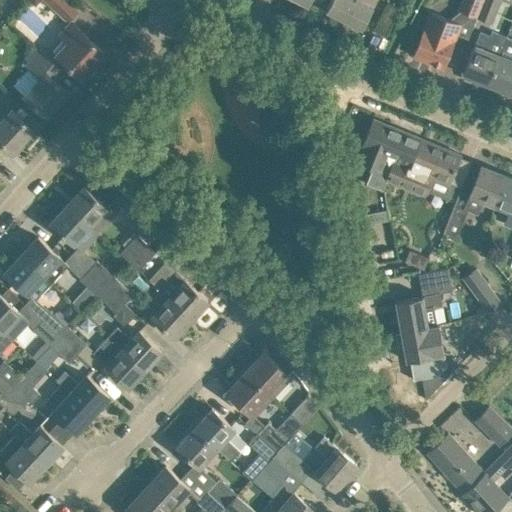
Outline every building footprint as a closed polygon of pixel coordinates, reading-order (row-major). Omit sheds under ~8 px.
[(45,0),(67,20),(77,10),(66,0),(30,0),(35,4),(38,0),(45,0)] [(375,0),(331,0),(326,9),(362,28),(375,0)] [(476,15),(482,0),(461,0),(458,8),(476,15)] [(482,0),(476,15),(491,21),(500,0),(482,0)] [(386,2),(373,29),(386,35),(399,9),(386,2)] [(424,28),(424,27),(413,54),(443,66),(454,39),(453,39),(459,23),(431,12),(424,28)] [(56,54),(81,77),(104,52),(72,21),(60,32),(69,41),(56,54)] [(487,83),(506,36),(492,30),(490,35),(480,31),(475,44),(474,44),(463,74),(487,83)] [(506,36),(487,83),(511,93),(511,92),(511,38),(506,36)] [(57,81),(53,77),(60,70),(63,72),(64,71),(41,51),(34,44),(22,57),(27,61),(25,63),(27,65),(41,78),(25,96),(46,115),(68,91),(57,81)] [(0,140),(12,151),(33,129),(12,109),(0,122),(0,140)] [(372,118),(355,161),(372,168),(366,183),(381,189),(385,179),(394,159),(410,165),(422,138),(372,118)] [(286,160),(300,166),(310,141),(296,135),(286,160)] [(460,154),(422,138),(410,165),(394,159),(385,179),(424,194),(432,175),(461,187),(472,161),(459,156),(460,154)] [(496,204),(507,176),(481,165),(470,193),(460,189),(443,230),(457,236),(468,208),(476,211),(481,198),(496,204)] [(511,177),(507,176),(496,204),(510,209),(504,223),(511,225),(511,177)] [(84,185),(67,204),(98,232),(115,214),(118,211),(122,215),(130,207),(118,195),(107,206),(84,185)] [(82,250),(98,232),(67,204),(51,222),(73,242),(82,250)] [(387,209),(365,213),(367,224),(389,219),(387,209)] [(129,261),(146,242),(137,234),(120,252),(129,261)] [(21,254),(51,282),(68,264),(60,256),(38,236),(21,254)] [(129,261),(138,269),(155,251),(146,242),(129,261)] [(35,300),(51,282),(21,254),(4,272),(27,292),(35,300)] [(95,260),(88,269),(106,286),(114,277),(96,259),(95,260)] [(499,300),(476,268),(463,277),(487,309),(499,300)] [(97,295),(106,286),(88,269),(79,278),(97,295)] [(114,277),(106,286),(124,303),(133,293),(128,289),(133,283),(125,275),(120,270),(114,277)] [(160,289),(191,318),(208,300),(177,271),(160,289)] [(115,312),(124,303),(106,286),(97,295),(115,312)] [(159,288),(142,306),(152,315),(174,336),(191,318),(160,289),(159,288)] [(422,295),(395,300),(400,330),(437,324),(434,305),(441,304),(439,292),(422,295)] [(25,303),(18,310),(0,293),(0,327),(11,338),(28,321),(34,327),(33,328),(51,345),(60,336),(42,319),(25,303)] [(50,310),(42,319),(60,336),(68,326),(50,310)] [(400,332),(396,333),(398,345),(403,344),(405,360),(410,359),(413,379),(416,379),(416,378),(438,374),(444,367),(445,367),(447,365),(439,323),(437,324),(400,330),(400,332)] [(60,336),(78,353),(86,343),(68,326),(60,336)] [(139,329),(131,338),(117,326),(108,335),(144,368),(161,350),(139,329)] [(0,350),(11,338),(0,327),(0,350)] [(128,386),(144,368),(108,335),(93,352),(106,364),(106,365),(128,386)] [(69,362),(78,353),(60,336),(51,345),(69,362)] [(288,374),(263,351),(245,370),(270,394),(288,374)] [(0,373),(13,386),(22,377),(4,360),(0,363),(0,373)] [(87,374),(78,383),(64,370),(56,379),(60,383),(92,412),(109,394),(87,374)] [(252,413),(270,394),(245,370),(227,390),(252,413)] [(0,390),(5,395),(13,386),(0,373),(0,390)] [(27,400),(31,403),(40,394),(22,377),(13,386),(27,400)] [(92,412),(60,383),(43,401),(75,431),(92,412)] [(24,404),(27,400),(13,386),(5,395),(3,396),(7,400),(24,404)] [(320,405),(308,394),(290,412),(302,423),(320,405)] [(500,445),(511,432),(511,428),(488,405),(474,419),(500,445)] [(194,426),(217,448),(231,460),(241,450),(227,437),(235,428),(212,407),(194,426)] [(283,443),(302,423),(290,412),(275,428),(268,420),(256,432),(257,433),(276,451),(283,443)] [(63,444),(40,424),(32,433),(18,420),(10,429),(15,434),(46,462),(63,444)] [(199,466),(217,448),(194,426),(176,445),(199,466)] [(462,491),(483,471),(448,432),(426,451),(462,491)] [(276,451),(257,433),(249,442),(268,460),(272,456),(276,451)] [(0,453),(29,480),(46,462),(15,434),(0,449),(0,453)] [(356,463),(355,462),(324,436),(315,446),(327,457),(316,470),(335,487),(356,463)] [(301,481),(312,468),(283,443),(276,451),(272,456),(301,481)] [(480,511),(490,511),(507,497),(510,494),(496,479),(511,462),(511,458),(504,451),(483,471),(462,491),(462,492),(480,511)] [(292,491),(301,481),(272,456),(268,460),(263,466),(280,482),(272,492),(285,503),(277,511),(314,511),(315,511),(292,491)] [(146,485),(171,508),(190,487),(166,465),(146,485)] [(236,494),(237,493),(219,477),(207,490),(225,506),(236,494)] [(166,511),(171,508),(146,485),(127,506),(133,511),(166,511)] [(208,511),(219,511),(225,506),(207,490),(197,501),(208,511)] [(257,511),(247,503),(236,494),(225,506),(232,511),(257,511)]
